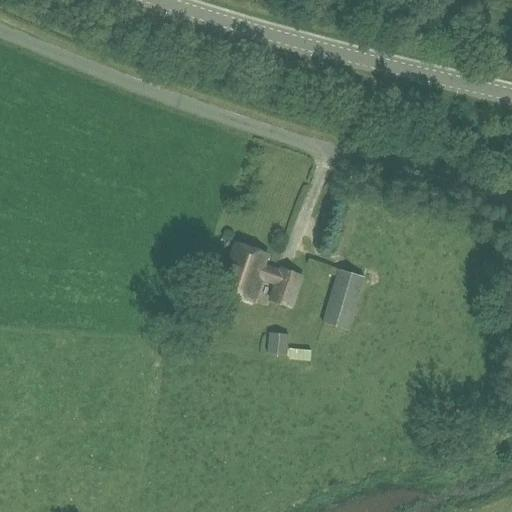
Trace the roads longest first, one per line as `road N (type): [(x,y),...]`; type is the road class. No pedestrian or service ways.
road 1 (unclassified): [(0,29),(241,122),(511,204)]
road 2 (tertiary): [(511,95),(166,0)]
